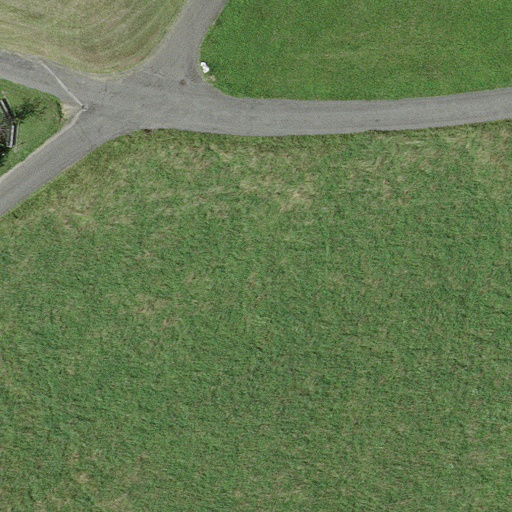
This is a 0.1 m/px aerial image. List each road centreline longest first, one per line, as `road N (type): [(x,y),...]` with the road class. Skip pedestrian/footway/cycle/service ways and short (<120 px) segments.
road 1 (residential): [(511,113),(371,121),(136,100),(201,0)]
road 2 (track): [(0,205),(136,100)]
road 3 (track): [(0,62),(136,100)]
